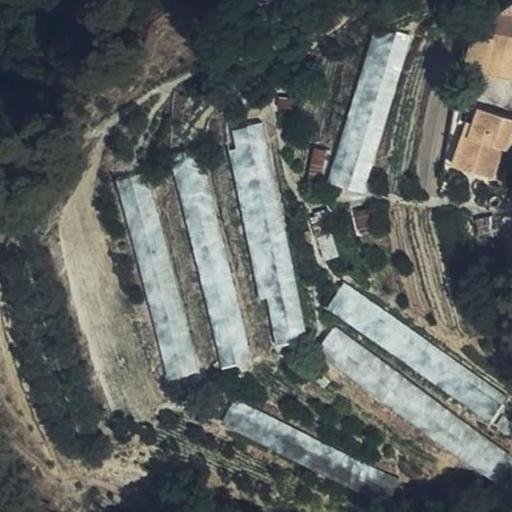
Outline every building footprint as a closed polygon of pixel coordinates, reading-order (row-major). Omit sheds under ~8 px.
[(371,183),(416,36),(381,26),(335,174),(371,183)] [(487,146),(481,144),(468,177),(507,193),(511,180),(511,122),(499,117),(487,146)] [(313,335),(272,120),(241,126),(284,343),(313,335)] [(258,355),(206,144),(176,152),(229,363),(258,355)] [(207,352),(160,166),(130,173),(177,360),(207,352)] [(490,414),(507,389),(349,278),(335,304),(490,414)] [(326,349),(480,467),(499,442),(342,327),(326,349)]
